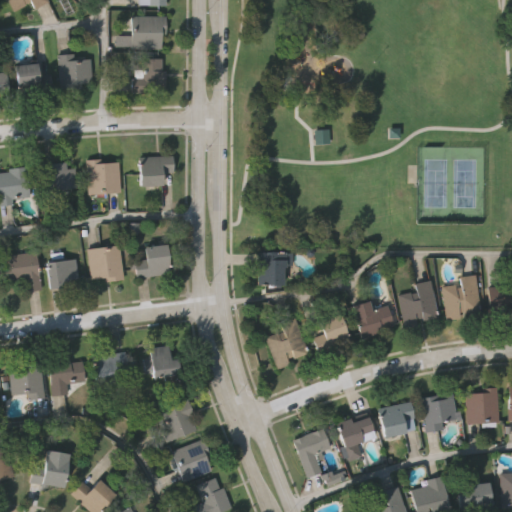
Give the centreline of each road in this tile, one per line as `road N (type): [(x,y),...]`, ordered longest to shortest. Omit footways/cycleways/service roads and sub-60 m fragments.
road 1 (residential): [(220,301),(0,331),(26,129),(218,119)]
road 2 (tertiary): [(289,511),(231,367),(220,301),(218,0)]
road 3 (tertiary): [(197,0),(200,303),(212,373),(267,511)]
road 4 (residential): [(233,425),(379,369),(511,351)]
